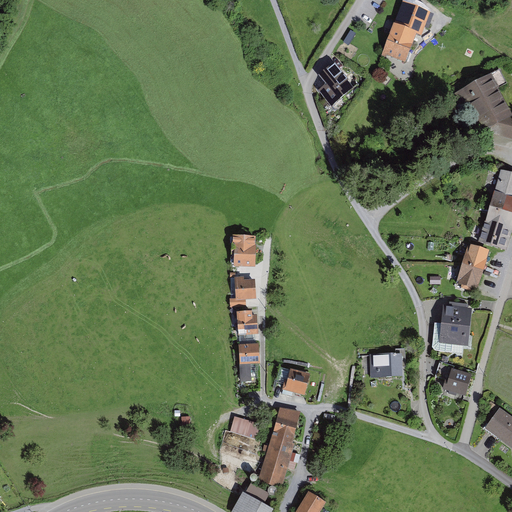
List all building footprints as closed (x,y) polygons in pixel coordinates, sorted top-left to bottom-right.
[(394,23),(418,32),(421,34),(430,12),(403,1),(394,23)] [(394,23),(384,54),(407,62),(418,32),(394,23)] [(349,30),(343,42),(348,45),(355,33),(349,30)] [(354,87),(335,64),(320,76),(327,84),(319,90),(331,105),(354,87)] [(483,131),(511,115),(511,113),(491,75),(455,94),(477,135),(483,131)] [(511,115),(483,131),(511,139),(511,115)] [(511,172),(502,169),(479,240),(506,251),(511,229),(511,172)] [(255,238),(235,238),(235,266),(254,266),(255,238)] [(468,244),(462,265),(483,272),(490,250),(468,244)] [(462,265),(456,283),(462,284),(460,288),(470,291),(471,288),(478,290),(483,272),(462,265)] [(244,277),(234,277),(236,300),(245,299),(256,298),(255,279),(244,280),(244,277)] [(246,306),(245,299),(236,300),(231,300),(231,307),(246,306)] [(472,306),(444,303),(442,324),(435,324),(432,347),(435,351),(462,354),(463,346),(467,346),(472,306)] [(252,311),(237,312),(239,335),(258,334),(257,315),(252,315),(252,311)] [(259,364),(259,344),(239,345),(240,365),(251,365),(259,364)] [(402,376),(401,353),(361,355),(361,369),(370,368),(371,377),(402,376)] [(445,379),(448,380),(452,368),(453,366),(440,362),(436,377),(445,379)] [(251,365),(240,365),(241,383),(252,383),(251,365)] [(472,374),(452,368),(448,380),(445,379),(442,390),(465,396),(472,374)] [(310,374),(290,369),(288,380),(285,379),(283,390),(305,396),(310,374)] [(491,402),(487,407),(494,411),(497,407),(491,402)] [(301,415),(281,409),(259,480),(282,487),(301,415)] [(511,416),(502,409),(487,430),(511,448),(511,416)] [(335,416),(325,414),(323,421),(334,423),(335,416)] [(181,425),(189,425),(189,417),(181,417),(181,425)] [(260,428),(235,420),(232,433),(257,440),(260,428)] [(245,494),(243,492),(231,511),(272,511),(274,509),(264,504),(270,494),(251,483),(245,494)] [(269,492),(270,493),(271,494),(272,495),(274,496),(275,496),(277,495),(278,494),(279,493),(279,491),(279,490),(278,488),(277,487),(275,486),(274,486),(272,486),(271,487),(270,488),(269,490),(269,492)] [(319,511),(324,504),(308,494),(297,511),(319,511)]
